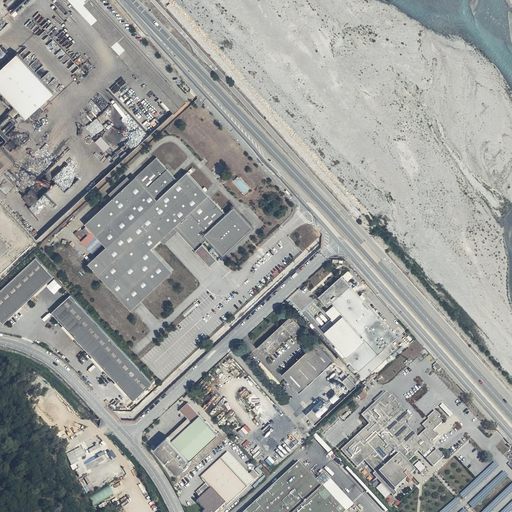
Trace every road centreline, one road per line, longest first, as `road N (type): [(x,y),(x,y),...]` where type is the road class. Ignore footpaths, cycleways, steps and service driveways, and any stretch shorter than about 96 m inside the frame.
road 1 (primary): [(511,415),(129,0)]
road 2 (tertiary): [(122,0),(338,242)]
road 3 (unclassified): [(126,438),(338,242)]
road 4 (tertiary): [(511,434),(338,242)]
road 5 (unclassified): [(0,341),(53,363),(126,438)]
